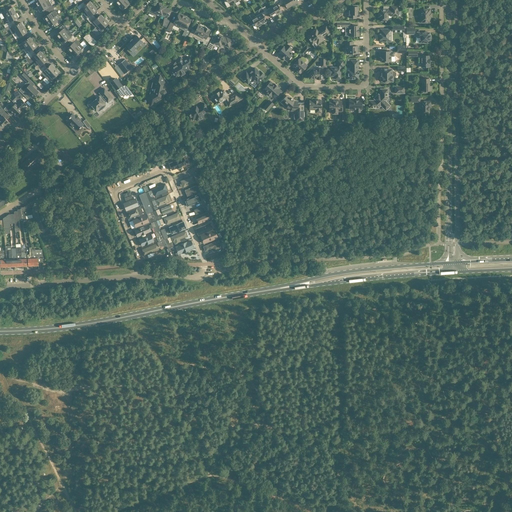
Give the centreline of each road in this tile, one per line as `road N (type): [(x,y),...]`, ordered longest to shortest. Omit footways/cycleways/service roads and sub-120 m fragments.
road 1 (residential): [(140,276),(198,276),(204,268),(164,171),(115,195),(140,263)]
road 2 (primary): [(290,286),(0,331)]
road 3 (tertiary): [(457,262),(455,0)]
road 4 (tertiary): [(449,0),(449,262)]
road 5 (residential): [(254,41),(300,84),(359,86),(366,77),(366,0)]
road 6 (primary): [(290,286),(454,271)]
road 7 (primary): [(449,262),(352,270),(290,286)]
road 8 (residential): [(140,276),(0,287)]
